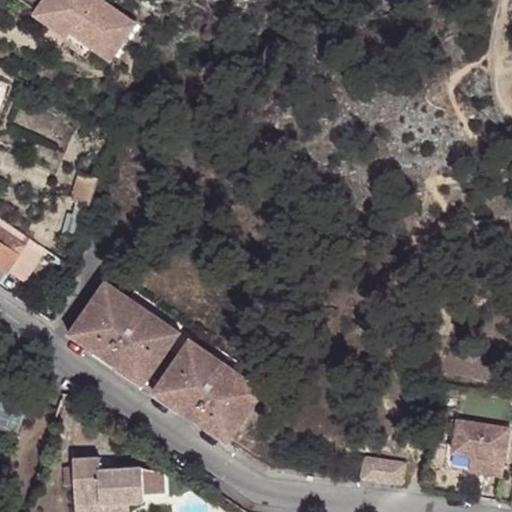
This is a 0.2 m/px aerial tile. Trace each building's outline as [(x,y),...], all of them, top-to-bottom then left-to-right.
[(71,43),(75,37),(55,22),(71,0),(97,0),(101,3),(103,0),(50,0),(38,17),(71,43)] [(97,0),(71,0),(55,22),(75,37),(113,66),(139,31),(101,3),(97,0)] [(11,84),(0,80),(0,86),(10,90),(11,84)] [(0,122),(10,90),(0,86),(0,122)] [(101,178),(83,172),(75,200),(79,201),(76,214),(88,218),(101,178)] [(28,237),(0,216),(0,267),(8,273),(27,244),(24,242),(28,237)] [(28,237),(24,242),(27,244),(8,273),(24,284),(47,250),(28,237)] [(155,320),(105,286),(71,336),(147,387),(184,333),(158,315),(155,320)] [(192,339),(156,394),(232,444),(266,394),(216,361),(219,357),(192,339)] [(25,394),(8,388),(0,413),(0,427),(13,432),(25,394)] [(455,427),(457,417),(446,415),(445,425),(455,427)] [(509,426),(457,417),(455,427),(452,450),(471,453),(487,456),(484,471),(501,474),(509,426)] [(10,447),(0,443),(0,477),(10,447)] [(484,471),(487,456),(471,453),(468,469),(484,471)] [(360,476),(380,479),(383,459),(363,456),(360,476)] [(74,481),(76,505),(108,504),(108,511),(128,511),(129,501),(128,493),(143,492),(164,491),(162,470),(142,466),(100,468),(99,457),(73,458),(73,465),(74,481)] [(383,459),(380,479),(401,482),(404,461),(383,459)] [(64,482),(74,481),(73,465),(63,465),(64,482)] [(143,500),(143,492),(128,493),(129,501),(143,500)]
